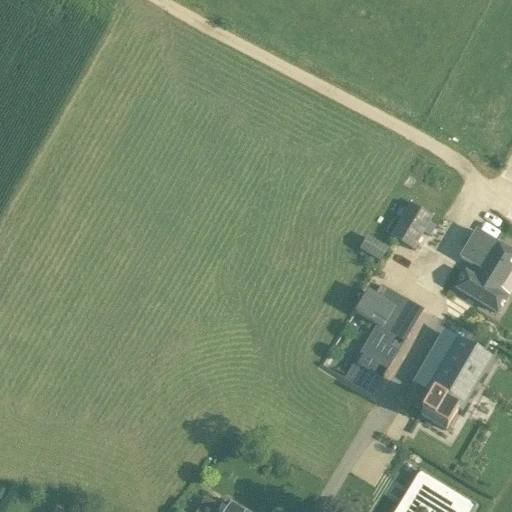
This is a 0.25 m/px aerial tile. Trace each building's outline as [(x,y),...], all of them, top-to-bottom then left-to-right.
[(428,237),(434,227),(429,224),(432,219),(409,205),(389,238),(412,252),(423,234),(428,237)] [(497,244),(475,231),(474,232),(458,259),(472,267),(468,274),(465,272),(460,279),(464,281),(461,285),(458,284),(454,291),(497,317),(502,310),(500,309),(502,305),(504,306),(505,304),(508,299),(499,293),(511,271),(511,252),(498,244),(497,244)] [(382,263),(390,250),(370,239),(362,251),(382,263)] [(422,313),(385,291),(380,300),(367,293),(354,314),(376,326),(344,381),(372,397),(422,313)] [(461,415),(492,361),(457,341),(426,395),(431,398),(420,416),(446,431),(457,413),(461,415)] [(476,511),(488,492),(431,461),(420,481),(458,503),(452,511),(476,511)] [(421,496),(411,491),(400,511),(399,511),(417,511),(422,500),(422,498),(422,497),(421,496)] [(232,506),(224,502),(218,511),(243,511),(233,506),(232,506)]
